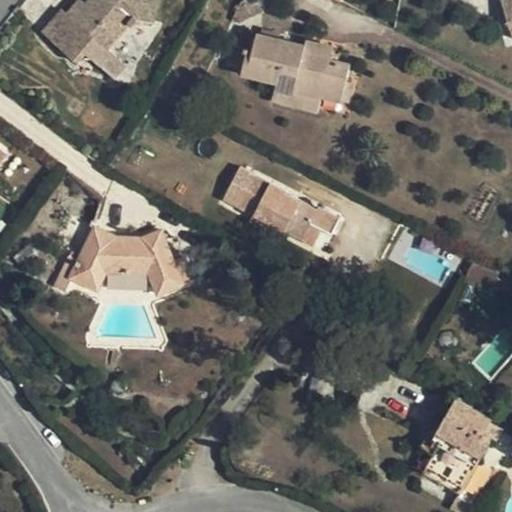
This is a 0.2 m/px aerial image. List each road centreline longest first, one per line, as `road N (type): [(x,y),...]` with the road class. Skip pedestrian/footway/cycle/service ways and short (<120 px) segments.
road 1 (residential): [(85,511),(0,398)]
road 2 (residential): [(288,511),(217,499),(170,511)]
